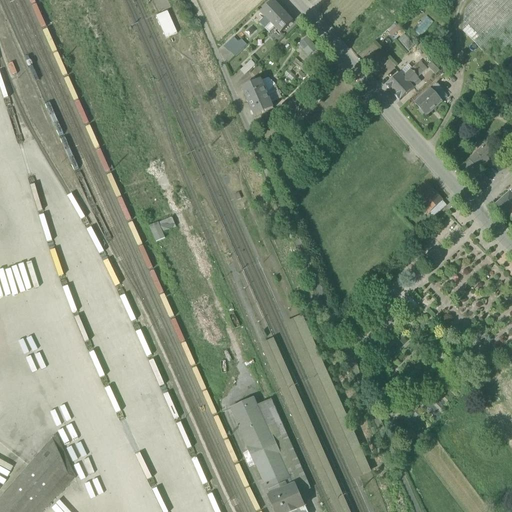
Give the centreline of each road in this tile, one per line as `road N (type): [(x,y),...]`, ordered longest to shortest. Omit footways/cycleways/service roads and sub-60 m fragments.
road 1 (residential): [(192,0),(416,511)]
road 2 (residential): [(287,0),(511,246)]
